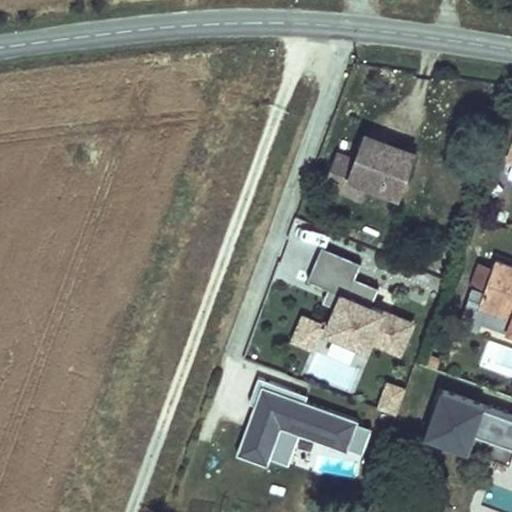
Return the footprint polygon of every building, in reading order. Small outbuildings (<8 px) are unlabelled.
[(407,157),(362,141),(359,151),(404,167),(407,157)] [(404,167),(359,151),(356,158),(337,151),(327,183),(360,194),(365,179),(396,190),(404,167)] [(364,259),(324,244),(312,273),(340,283),(324,324),(369,341),(372,332),(405,345),(417,315),(377,300),(382,285),(358,276),(364,259)] [(511,254),(498,250),(480,298),(511,307),(511,254)] [(511,307),(480,298),(476,310),(511,322),(511,307)] [(293,344),(318,348),(323,319),(298,315),(293,344)] [(489,340),(481,365),(497,370),(505,345),(489,340)] [(309,390),(260,371),(251,396),(257,398),(238,449),(270,460),(273,452),(289,458),(301,427),(362,450),(373,422),(307,397),(309,390)] [(407,385),(390,379),(382,402),(399,408),(407,385)] [(511,415),(443,389),(424,438),(471,456),(481,433),(511,445),(511,415)]
